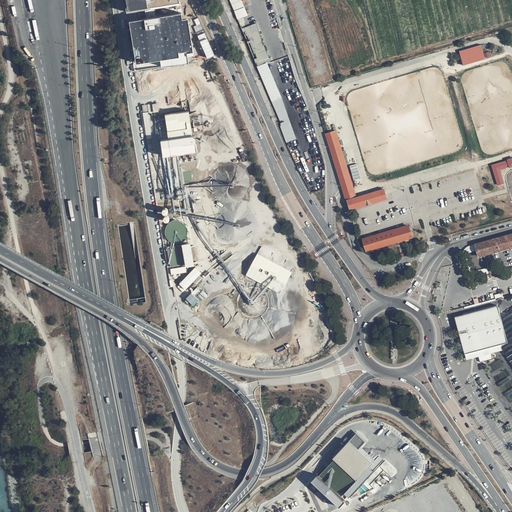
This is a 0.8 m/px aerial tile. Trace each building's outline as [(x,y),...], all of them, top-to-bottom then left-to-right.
[(125,0),(127,13),(180,4),(178,0),(125,0)] [(250,17),(246,8),(237,11),(241,21),(250,17)] [(181,14),(128,22),(135,72),(188,64),(187,53),(193,53),(188,20),(182,21),(181,14)] [(260,24),(248,29),(252,39),(260,63),(272,59),(262,32),(263,32),(260,24)] [(215,55),(205,31),(197,35),(206,58),(215,55)] [(460,50),(464,65),(486,59),(482,44),(460,50)] [(257,67),(259,73),(268,70),(266,64),(257,67)] [(268,70),(280,98),(281,98),(270,69),(268,70)] [(271,102),(280,98),(268,70),(259,73),(271,102)] [(162,112),(164,129),(164,136),(157,137),(159,154),(153,155),(155,168),(165,167),(164,154),(197,150),(195,133),(192,134),(189,110),(162,112)] [(164,136),(164,129),(156,130),(157,137),(164,136)] [(325,136),(346,201),(347,201),(350,210),(386,199),(383,190),(374,192),(374,190),(372,190),(372,193),(355,198),(341,153),(342,153),(341,151),(340,151),(337,142),(334,133),(325,136)] [(498,185),(504,184),(501,171),(511,167),(511,159),(492,166),(498,185)] [(157,186),(162,213),(170,212),(169,208),(184,206),(182,192),(167,194),(165,185),(157,186)] [(408,227),(374,237),(382,247),(411,238),(408,227)] [(511,234),(476,244),(480,256),(511,246),(511,234)] [(382,247),(374,237),(363,240),(366,251),(382,247)] [(183,244),(167,246),(171,271),(197,266),(196,261),(187,262),(183,244)] [(291,272),(257,254),(246,276),(280,293),(291,272)] [(196,266),(180,283),(186,289),(202,272),(196,266)] [(198,295),(203,301),(212,292),(207,287),(198,295)] [(192,292),(186,298),(194,305),(200,299),(192,292)] [(498,318),(496,307),(453,317),(462,354),(479,350),(500,345),(504,344),(498,318)] [(511,362),(511,308),(498,318),(504,344),(500,345),(511,362)] [(365,441),(356,433),(334,458),(335,459),(320,475),(318,474),(313,480),(341,507),(346,501),(342,496),(345,493),(350,497),(383,461),(379,456),(376,459),(361,446),(365,441)]
